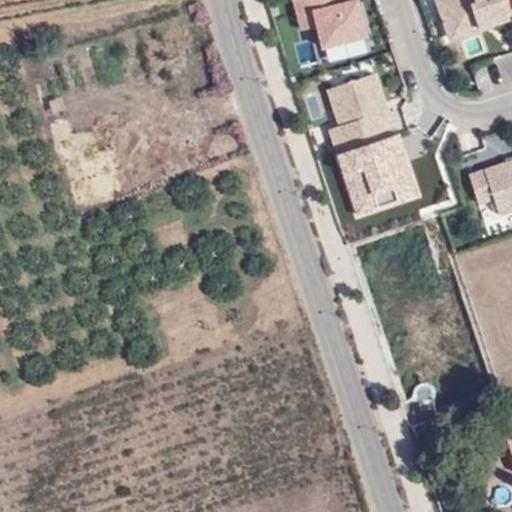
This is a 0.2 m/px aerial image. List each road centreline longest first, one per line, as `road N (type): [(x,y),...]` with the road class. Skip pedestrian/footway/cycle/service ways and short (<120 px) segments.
road 1 (residential): [(225,0),(391,511)]
road 2 (residential): [(400,0),(424,87),(441,106),(472,115),(511,105)]
